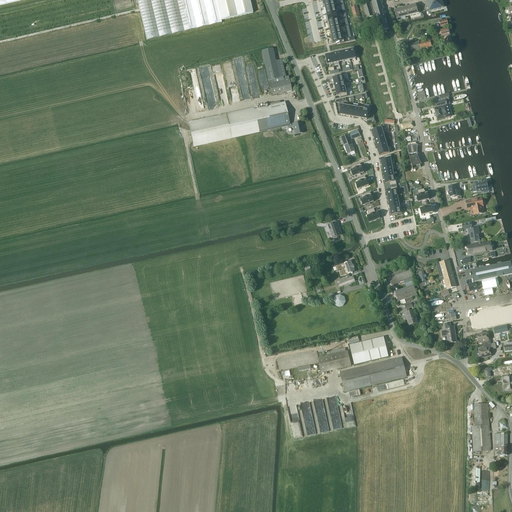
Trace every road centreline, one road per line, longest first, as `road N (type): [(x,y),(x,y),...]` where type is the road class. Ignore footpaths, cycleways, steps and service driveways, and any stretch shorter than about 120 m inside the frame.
road 1 (unclassified): [(464,369),(462,296),(384,0)]
road 2 (residential): [(361,238),(387,232),(363,123),(335,119),(308,59),(295,65)]
road 3 (unclassified): [(361,238),(295,65)]
road 4 (unclassified): [(464,369),(398,337),(361,238)]
road 5 (unclassified): [(511,500),(509,424),(464,369)]
